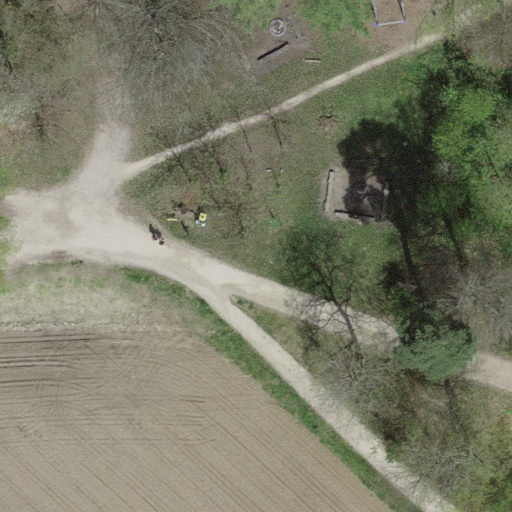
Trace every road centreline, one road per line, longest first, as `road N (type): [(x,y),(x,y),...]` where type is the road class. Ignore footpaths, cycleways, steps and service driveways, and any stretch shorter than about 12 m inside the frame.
road 1 (track): [(511,367),(211,275)]
road 2 (track): [(100,0),(118,70),(102,244)]
